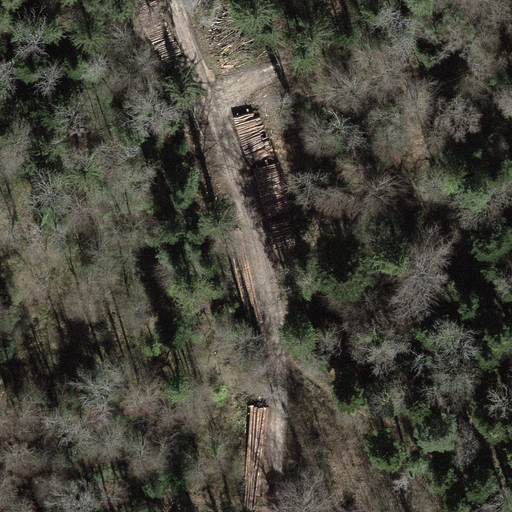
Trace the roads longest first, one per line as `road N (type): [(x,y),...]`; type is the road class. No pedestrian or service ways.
road 1 (track): [(279,511),(281,361),(254,213),(175,0)]
road 2 (track): [(281,361),(347,409),(417,428),(511,507)]
road 3 (track): [(208,95),(349,33),(403,0)]
